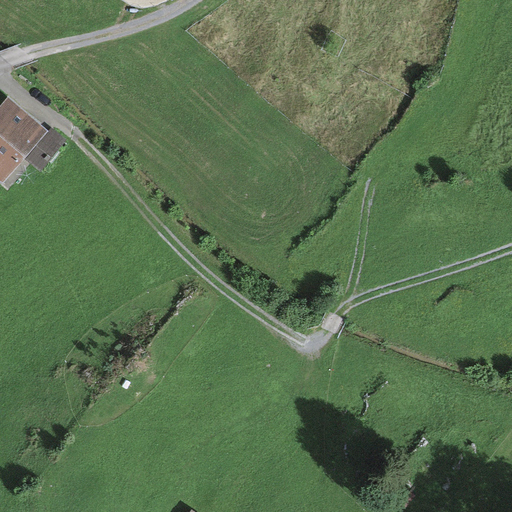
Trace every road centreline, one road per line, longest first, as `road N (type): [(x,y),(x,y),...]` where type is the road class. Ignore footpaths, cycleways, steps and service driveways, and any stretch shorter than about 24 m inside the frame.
road 1 (track): [(0,81),(73,129),(201,270),(301,339),(322,336),(353,302),(511,247)]
road 2 (track): [(0,61),(185,0)]
